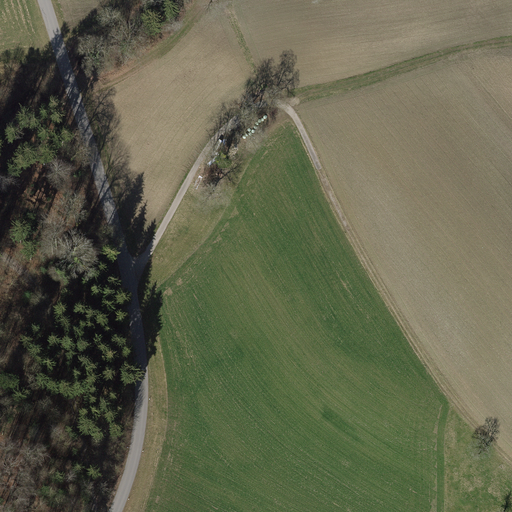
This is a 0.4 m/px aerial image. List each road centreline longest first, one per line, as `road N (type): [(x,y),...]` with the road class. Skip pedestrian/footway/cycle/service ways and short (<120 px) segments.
road 1 (track): [(130,286),(238,108),(257,97),(280,101),(434,371),(511,461)]
road 2 (tertiary): [(44,0),(136,319),(141,416),(115,511)]
road 3 (track): [(96,511),(50,309),(29,276),(0,254)]
